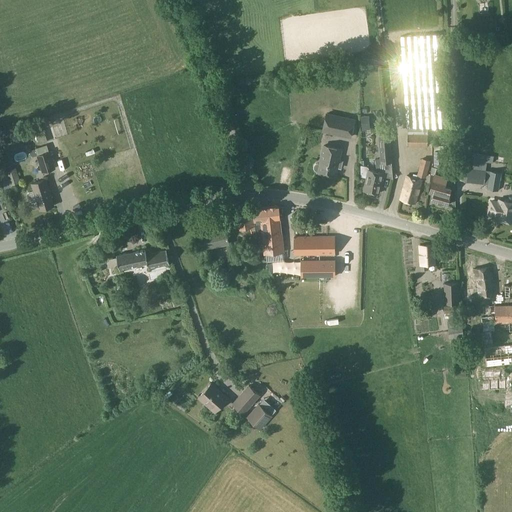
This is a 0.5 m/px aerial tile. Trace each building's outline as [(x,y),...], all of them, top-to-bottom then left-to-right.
[(445,128),(439,34),(401,36),(406,127),(445,128)] [(326,114),(323,131),(350,137),(354,120),(326,114)] [(408,146),(428,146),(428,128),(408,128),(408,146)] [(314,168),(314,169),(316,171),(318,171),(318,172),(335,176),(337,168),(338,168),(341,166),(342,161),(339,160),(341,150),(323,146),(319,164),(317,163),(315,164),(314,166),(314,168)] [(443,165),(443,151),(434,151),(435,165),(443,165)] [(50,152),(37,156),(42,172),(55,168),(50,152)] [(490,171),(486,171),(487,162),(493,163),(494,156),(482,154),(481,155),(476,154),(476,160),(486,161),(473,160),(472,168),(472,169),(468,169),(466,181),(488,184),(488,188),(498,190),(501,174),(490,171)] [(425,177),(430,161),(422,159),(418,175),(425,177)] [(360,176),(366,178),(363,190),(379,194),(384,173),(370,170),(370,168),(369,167),(367,166),(361,165),(360,176)] [(6,171),(12,190),(22,187),(16,168),(6,171)] [(435,175),(429,193),(434,194),(432,201),(447,205),(451,194),(449,193),(450,188),(446,187),(447,184),(446,184),(447,178),(435,175)] [(415,204),(422,180),(407,176),(400,199),(415,204)] [(32,184),(34,190),(28,192),(27,195),(29,202),(32,203),(37,201),(40,210),(54,206),(46,179),(32,184)] [(504,201),(504,203),(492,201),(490,214),(498,215),(497,219),(511,221),(511,198),(511,202),(504,201)] [(278,205),(253,208),(254,222),(255,222),(256,229),(263,249),(265,249),(265,255),(284,253),(278,205)] [(239,230),(255,228),(252,208),(236,211),(239,230)] [(200,250),(229,244),(226,229),(197,235),(200,250)] [(294,237),(294,255),(335,255),(335,236),(294,237)] [(428,264),(436,264),(435,254),(434,244),(419,246),(421,270),(429,270),(428,264)] [(250,246),(239,249),(242,261),(253,259),(250,246)] [(170,264),(167,250),(147,254),(145,249),(116,255),(119,269),(148,263),(149,268),(170,264)] [(320,260),(320,276),(335,276),(335,260),(320,260)] [(236,269),(222,271),(224,281),(238,278),(236,269)] [(459,303),(458,282),(444,283),(445,303),(459,303)] [(444,306),(445,318),(453,318),(452,313),(454,313),(453,305),(444,306)] [(462,325),(448,327),(449,338),(464,336),(462,325)] [(295,389),(274,370),(263,382),(275,392),(275,391),(279,387),(289,395),(294,389),(295,389)] [(228,397),(211,383),(198,398),(215,412),(228,397)] [(249,385),(232,403),(244,413),(260,395),(249,385)] [(271,416),(259,405),(248,417),(260,428),(271,416)]
